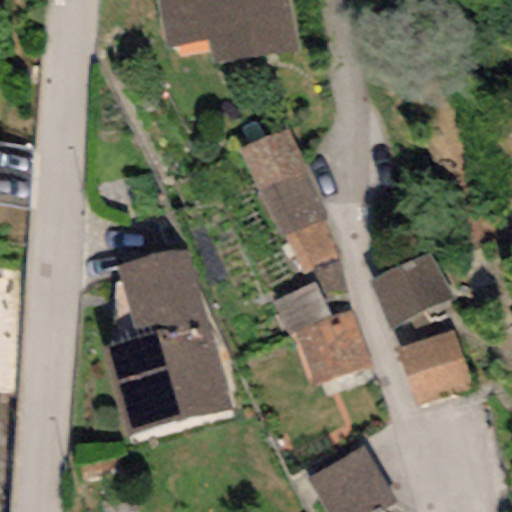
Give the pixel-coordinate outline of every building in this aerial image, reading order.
[(155,0),(164,48),(210,39),(214,61),(295,47),(286,0),(155,0)] [(286,129),(236,151),(255,193),(304,171),(286,129)] [(304,171),(255,193),(277,240),(280,239),(322,220),(326,218),(304,171)] [(322,220),(280,239),(298,278),(340,259),(322,220)] [(100,344),(126,441),(231,412),(186,250),(118,268),(136,334),(100,344)] [(431,255),(370,283),(391,329),(452,301),(431,255)] [(20,280),(0,278),(0,391),(10,393),(20,280)] [(314,394),(371,372),(347,311),(291,333),(314,394)] [(454,333),(398,348),(414,407),(470,392),(454,333)] [(363,447),(307,475),(326,511),(373,511),(392,503),(363,447)]
